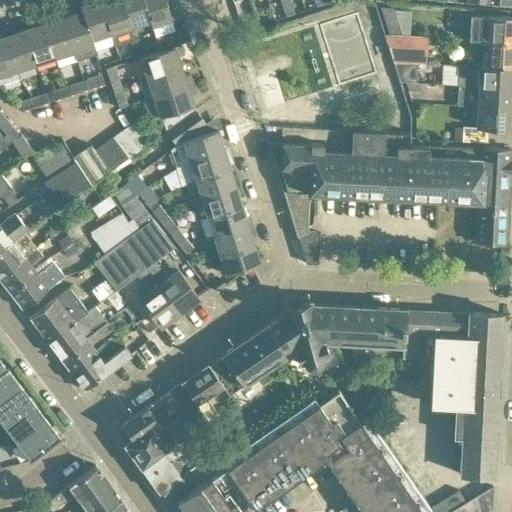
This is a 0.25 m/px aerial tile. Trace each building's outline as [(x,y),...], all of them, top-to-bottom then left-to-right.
[(99,0),(93,0),(80,4),(94,51),(114,44),(99,0)] [(121,0),(99,0),(114,44),(114,45),(134,38),(130,26),(121,0)] [(121,0),(130,26),(149,20),(150,20),(143,0),(121,0)] [(177,0),(143,0),(150,20),(149,20),(151,25),(182,15),(183,15),(177,0)] [(289,0),(286,0),(280,2),(286,17),(295,14),(289,0)] [(72,13),(62,16),(73,51),(76,60),(95,54),(94,51),(80,4),(70,8),(72,13)] [(376,7),(385,34),(401,35),(392,9),(376,7)] [(272,15),(274,21),(281,19),(279,13),(272,15)] [(54,57),(73,51),(62,16),(53,19),(51,14),(42,17),(54,57)] [(511,40),(511,16),(467,14),(465,39),(468,39),(511,40)] [(35,63),(54,57),(42,17),(31,20),(33,26),(23,29),(35,63)] [(264,19),(257,21),(259,29),(267,27),(264,19)] [(257,21),(241,26),(244,35),(259,29),(257,21)] [(15,70),(35,63),(23,29),(14,32),(12,27),(2,30),(15,70)] [(0,83),(17,78),(15,70),(2,30),(0,30),(0,83)] [(401,35),(385,34),(393,60),(416,61),(417,36),(401,35)] [(511,40),(468,39),(467,64),(511,66),(511,40)] [(156,43),(143,47),(145,55),(159,51),(156,43)] [(144,78),(181,66),(177,56),(183,54),(180,44),(145,55),(137,58),(144,78)] [(131,60),(137,58),(145,55),(143,47),(128,52),(131,60)] [(416,61),(393,60),(400,81),(405,81),(415,82),(416,61)] [(511,87),(511,66),(467,64),(459,63),(458,84),(511,87)] [(110,81),(118,78),(114,65),(105,68),(110,81)] [(181,66),(144,78),(150,97),(193,83),(189,73),(184,75),(181,66)] [(87,79),(90,87),(104,83),(101,74),(87,79)] [(123,93),(118,78),(110,81),(111,85),(114,96),(123,93)] [(74,83),(76,92),(90,87),(87,79),(74,83)] [(420,82),(415,82),(405,81),(408,90),(420,91),(420,82)] [(59,88),(62,97),(76,92),(74,83),(59,88)] [(165,114),(169,128),(195,109),(190,94),(196,93),(193,83),(150,97),(157,117),(165,114)] [(457,104),(477,106),(511,107),(511,87),(458,84),(457,104)] [(46,92),(48,101),(62,97),(59,88),(46,92)] [(32,97),(35,105),(48,101),(46,92),(32,97)] [(127,105),(123,93),(114,96),(118,107),(127,105)] [(18,101),(19,105),(21,110),(35,105),(32,97),(18,101)] [(462,126),(462,140),(487,142),(487,128),(511,129),(511,117),(511,107),(477,106),(476,126),(462,126)] [(169,147),(170,148),(183,139),(182,138),(205,123),(195,109),(169,128),(165,131),(174,144),(169,147)] [(20,135),(19,134),(0,111),(0,127),(6,135),(3,137),(0,134),(0,148),(10,140),(12,141),(13,140),(20,135)] [(131,123),(122,129),(138,151),(147,144),(132,122),(131,123)] [(183,139),(170,148),(176,167),(189,158),(223,148),(217,128),(207,132),(202,125),(182,138),(183,139)] [(452,126),(452,140),(462,140),(462,126),(452,126)] [(122,129),(113,136),(128,158),(138,151),(122,129)] [(309,144),(269,142),(305,262),(305,263),(317,263),(319,232),(306,231),(304,226),(305,231),(297,233),(290,208),(297,206),(298,206),(298,205),(302,204),(311,192),(480,201),(480,209),(476,209),(474,241),(505,243),(510,148),(479,146),(427,145),(409,145),(409,133),(352,130),(351,151),(322,149),(322,143),(309,142),(309,144)] [(20,135),(13,140),(23,155),(31,149),(22,135),(22,134),(21,133),(19,134),(20,135)] [(113,136),(94,150),(109,171),(128,158),(113,136)] [(49,177),(74,160),(72,156),(72,155),(63,141),(63,140),(62,139),(61,140),(62,141),(36,157),(49,177)] [(90,144),(72,155),(75,159),(91,184),(109,171),(94,150),(90,144)] [(176,167),(162,176),(170,191),(195,178),(229,167),(223,148),(189,158),(176,167)] [(49,177),(44,180),(61,206),(91,184),(75,159),(49,177)] [(195,178),(201,197),(235,185),(229,167),(195,178)] [(137,173),(125,182),(135,195),(138,193),(146,186),(137,173)] [(0,174),(0,194),(1,194),(8,188),(10,187),(0,174)] [(135,195),(125,182),(112,191),(132,218),(131,219),(137,227),(151,217),(145,208),(135,195)] [(146,186),(138,193),(148,205),(158,197),(157,196),(149,184),(146,186)] [(241,205),(235,185),(201,197),(207,216),(241,205)] [(8,188),(1,194),(9,204),(17,198),(8,188)] [(107,194),(90,207),(96,216),(114,204),(107,194)] [(36,199),(33,201),(41,211),(44,208),(49,204),(44,198),(36,199)] [(159,219),(166,213),(160,205),(152,211),(159,219)] [(207,216),(213,235),(247,224),(241,205),(207,216)] [(0,222),(0,248),(22,232),(27,228),(14,212),(0,222)] [(137,227),(131,219),(127,221),(122,212),(110,219),(124,237),(137,227)] [(159,219),(168,231),(176,225),(174,223),(166,213),(159,219)] [(137,227),(124,237),(179,311),(198,297),(177,269),(168,276),(156,259),(174,246),(151,217),(137,227)] [(104,252),(124,237),(110,219),(90,231),(104,252)] [(253,244),(247,224),(213,235),(219,255),(253,244)] [(168,231),(178,244),(186,238),(176,225),(168,231)] [(34,247),(22,232),(0,248),(0,275),(29,251),(34,247)] [(57,241),(61,249),(72,242),(68,235),(57,241)] [(179,311),(124,237),(104,252),(104,253),(93,261),(105,276),(115,288),(116,289),(137,274),(149,290),(139,298),(159,326),(179,311)] [(193,246),(186,238),(178,244),(185,252),(193,246)] [(78,251),(72,242),(61,249),(67,258),(78,251)] [(235,271),(250,266),(259,263),(253,244),(219,255),(225,274),(235,271)] [(0,275),(0,279),(10,292),(34,272),(30,266),(41,256),(34,247),(29,251),(0,275)] [(35,272),(10,292),(22,307),(63,275),(49,257),(33,270),(35,272)] [(99,300),(115,288),(105,276),(90,289),(99,300)] [(211,284),(212,286),(215,290),(224,284),(225,284),(220,278),(211,284)] [(29,317),(48,342),(89,310),(88,309),(69,286),(29,317)] [(309,300),(300,303),(299,302),(294,304),(285,307),(284,307),(285,310),(267,322),(286,354),(294,348),(297,361),(303,359),(307,366),(315,367),(322,362),(321,354),(327,353),(323,340),(334,341),(335,304),(310,303),(309,300)] [(94,304),(88,309),(89,310),(48,342),(59,357),(85,337),(106,320),(107,320),(94,304)] [(402,344),(403,331),(404,309),(404,308),(364,306),(355,305),(335,304),(334,341),(382,343),(402,344)] [(422,309),(404,309),(403,331),(421,332),(422,309)] [(467,312),(422,309),(421,332),(435,333),(431,404),(454,406),(453,435),(461,436),(459,473),(493,475),(502,313),(467,311),(467,312)] [(107,320),(106,320),(111,328),(121,320),(115,313),(107,320)] [(111,328),(106,320),(85,337),(59,357),(72,373),(98,353),(91,343),(111,328)] [(208,363),(223,385),(229,393),(286,354),(267,322),(236,344),(228,349),(208,363)] [(103,360),(98,353),(72,373),(84,389),(94,381),(110,369),(111,368),(127,355),(130,353),(124,344),(103,360)] [(208,363),(181,381),(199,407),(205,416),(215,409),(206,396),(223,385),(208,363)] [(8,368),(7,367),(0,372),(0,400),(20,385),(7,368),(8,368)] [(178,383),(120,424),(131,439),(151,425),(157,421),(154,416),(164,409),(167,414),(178,407),(180,410),(191,402),(178,383)] [(33,402),(20,385),(0,400),(0,421),(3,425),(33,402)] [(228,465),(221,469),(249,510),(249,511),(325,458),(361,511),(424,511),(339,388),(228,465)] [(46,419),(33,402),(3,425),(16,442),(46,419)] [(196,422),(205,416),(199,407),(190,413),(196,422)] [(219,414),(215,409),(205,416),(209,421),(219,414)] [(174,439),(182,432),(192,426),(185,417),(182,413),(156,432),(151,425),(131,439),(124,444),(141,467),(169,447),(174,439)] [(60,437),(46,419),(16,442),(29,460),(60,437)] [(190,490),(210,477),(221,469),(228,465),(217,449),(181,476),(170,459),(175,457),(192,445),(182,432),(174,439),(169,447),(141,467),(159,492),(163,489),(171,501),(172,503),(177,500),(190,490)] [(81,502),(108,482),(95,464),(45,502),(23,508),(25,511),(48,511),(52,510),(75,494),(81,502)] [(190,490),(177,500),(185,511),(242,511),(234,500),(229,503),(214,482),(210,477),(190,490)] [(97,511),(119,497),(108,482),(81,502),(86,509),(81,511),(97,511)] [(491,511),(493,484),(466,500),(451,510),(451,511),(491,511)] [(446,511),(451,509),(451,510),(466,500),(459,489),(431,506),(434,511),(446,511)] [(129,511),(119,497),(97,511),(129,511)]
